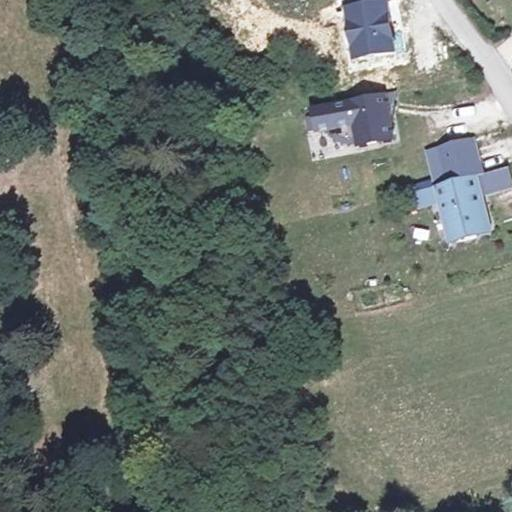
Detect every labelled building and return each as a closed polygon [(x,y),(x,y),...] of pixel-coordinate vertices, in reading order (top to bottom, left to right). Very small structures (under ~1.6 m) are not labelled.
[(407,90),(319,105),(323,133),(335,132),(349,140),(368,141),(369,147),(405,142),(399,104),(406,105),(407,90)] [(472,144),(437,152),(446,188),(480,179),(472,144)] [(426,155),(435,191),(446,188),(437,152),(426,155)] [(450,246),(486,236),(476,197),(508,188),(503,173),(481,180),(480,179),(446,188),(435,191),(438,205),(450,246)] [(435,191),(414,196),(417,210),(438,205),(435,191)]
